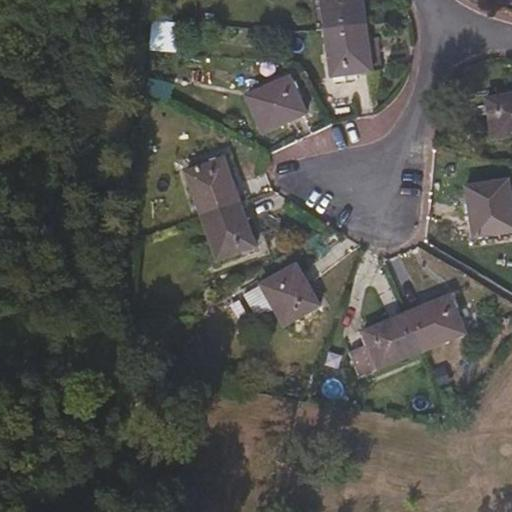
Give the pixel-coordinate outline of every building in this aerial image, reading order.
[(365,28),(361,0),(318,0),(324,33),(365,28)] [(381,72),(376,39),(368,41),(365,28),(324,33),(330,80),(381,72)] [(176,53),(177,39),(151,37),(150,51),(176,53)] [(304,116),(288,80),(245,99),(263,135),(304,116)] [(511,136),(511,95),(486,100),(493,141),(511,136)] [(239,205),(223,162),(184,175),(200,219),(239,205)] [(511,232),(511,209),(507,181),(465,189),(474,239),(511,232)] [(255,249),(239,205),(200,219),(217,264),(255,249)] [(356,252),(354,279),(374,280),(375,253),(356,252)] [(326,321),(295,267),(243,298),(257,321),(274,312),(291,341),(298,336),(311,341),(318,325),(326,321)] [(465,335),(449,299),(405,316),(421,354),(465,335)] [(421,354),(405,316),(362,334),(367,347),(364,349),(350,355),(360,380),(421,354)]
